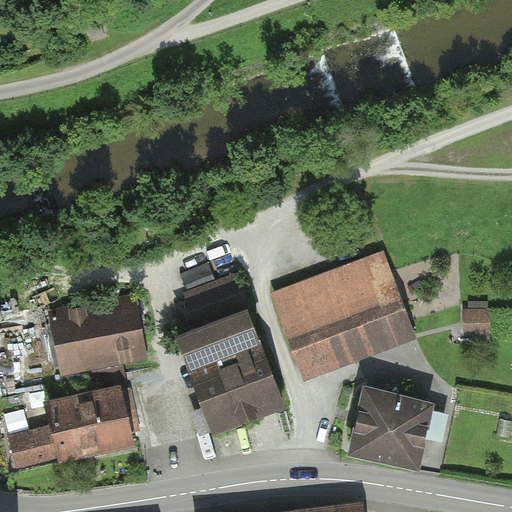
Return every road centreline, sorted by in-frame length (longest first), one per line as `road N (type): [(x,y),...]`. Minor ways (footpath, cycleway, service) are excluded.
road 1 (tertiary): [(72,511),(303,479),(511,507)]
road 2 (track): [(511,115),(318,188)]
road 3 (track): [(152,48),(292,0)]
road 4 (track): [(380,163),(511,175)]
